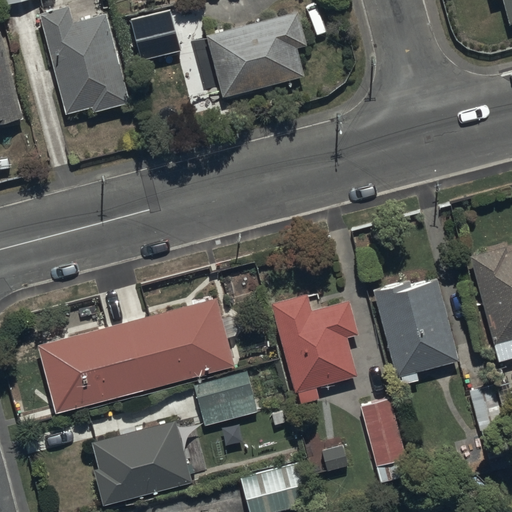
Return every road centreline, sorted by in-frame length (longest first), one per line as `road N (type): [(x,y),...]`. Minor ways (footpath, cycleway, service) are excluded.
road 1 (residential): [(0,249),(428,136)]
road 2 (residential): [(428,136),(393,0)]
